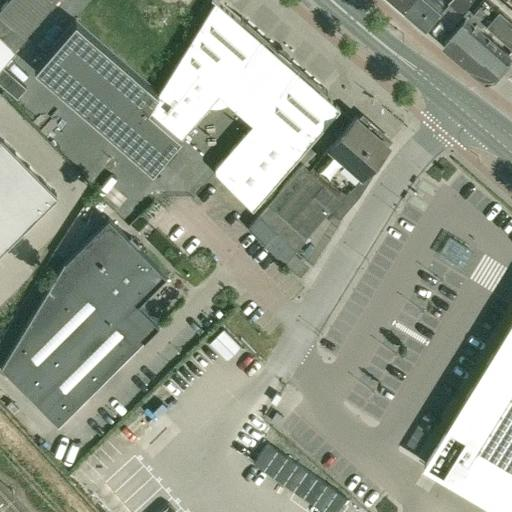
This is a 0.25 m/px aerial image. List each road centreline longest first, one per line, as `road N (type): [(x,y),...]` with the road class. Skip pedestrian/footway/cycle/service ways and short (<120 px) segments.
road 1 (unclassified): [(301,328),(410,161),(437,129),(473,113)]
road 2 (secondary): [(473,113),(331,0)]
road 3 (unclassified): [(176,197),(301,328)]
